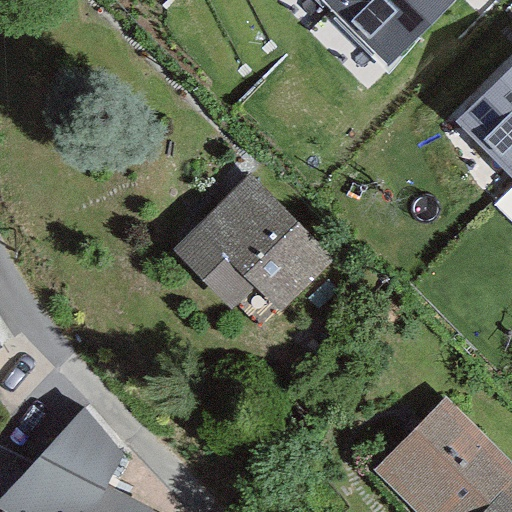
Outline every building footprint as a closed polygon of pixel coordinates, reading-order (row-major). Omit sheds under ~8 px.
[(445,0),(326,0),(386,59),(445,0)] [(511,65),(458,119),(511,173),(511,65)] [(325,262),(248,197),(193,263),(270,328),(325,262)] [(511,511),(511,478),(448,418),(385,485),(414,511),(511,511)] [(127,463),(83,429),(18,511),(138,511),(108,488),(127,463)]
